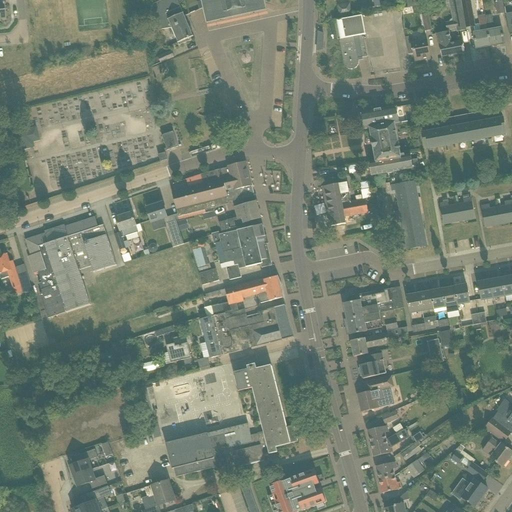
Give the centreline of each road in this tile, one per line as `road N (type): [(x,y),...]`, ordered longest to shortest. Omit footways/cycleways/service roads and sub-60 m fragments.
road 1 (residential): [(0,228),(227,152),(299,154)]
road 2 (secondary): [(360,511),(301,271)]
road 3 (residential): [(301,271),(365,258),(395,274),(511,252)]
road 4 (tertiary): [(304,86),(387,90),(511,68)]
